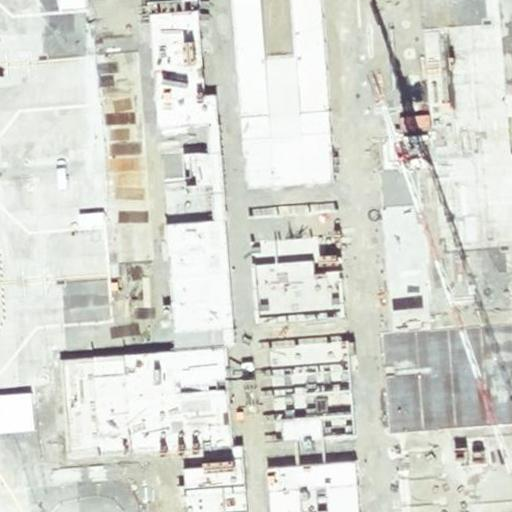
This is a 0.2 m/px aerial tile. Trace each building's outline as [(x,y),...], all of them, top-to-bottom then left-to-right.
[(511,0),(358,0),(380,216),(511,205),(511,0)] [(294,102),(233,104),(254,354),(284,352),(282,308),(312,305),(294,102)] [(467,471),(454,295),(393,300),(407,475),(467,471)] [(319,314),(307,315),(313,376),(325,375),(319,314)] [(221,403),(219,379),(189,381),(191,406),(221,403)] [(339,511),(332,423),(272,428),(278,511),(339,511)]
